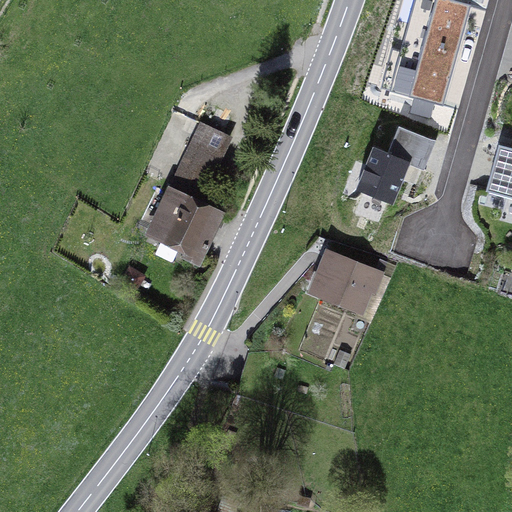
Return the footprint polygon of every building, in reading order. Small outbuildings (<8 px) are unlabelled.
[(472,4),(458,0),(414,0),(389,89),(444,105),(472,4)] [(202,124),(151,229),(188,247),(184,255),(199,262),(222,216),(196,204),(229,137),(202,124)] [(375,147),(356,189),(393,203),(403,179),(409,181),(411,176),(412,176),(415,167),(416,164),(427,138),(399,127),(389,153),(375,147)] [(511,148),(499,144),(486,190),(511,197),(511,148)] [(379,275),(330,255),(325,268),(331,270),(322,293),(359,308),(367,289),(373,291),(379,275)] [(250,487),(244,504),(261,510),(267,493),(250,487)] [(231,511),(235,501),(220,497),(215,511),(231,511)]
